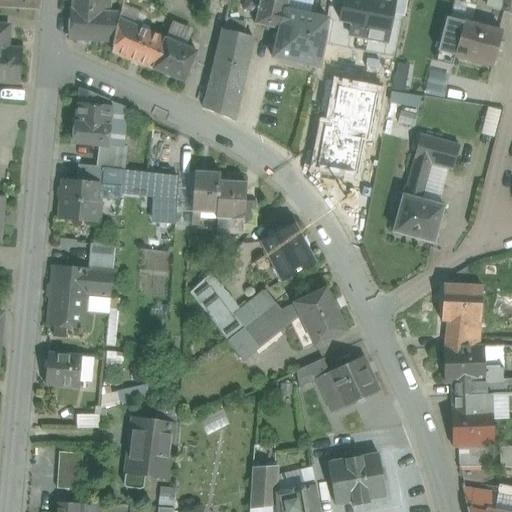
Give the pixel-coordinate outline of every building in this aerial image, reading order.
[(103,0),(73,0),(73,10),(103,12),(103,0)] [(288,0),(260,0),(260,4),(258,11),(255,25),(280,31),(280,30),(281,30),(285,12),(286,12),(288,4),(288,0)] [(364,0),(353,0),(350,16),(361,18),(364,3),(364,0)] [(511,12),(511,0),(505,0),(504,7),(503,11),(511,12)] [(260,4),(246,1),(244,10),(256,13),(256,11),(257,10),(258,11),(260,4)] [(451,3),(445,24),(462,29),(467,7),(451,3)] [(406,10),(397,8),(392,33),(402,35),(406,10)] [(73,10),(70,10),(68,41),(114,44),(119,21),(120,13),(103,12),(73,10)] [(119,21),(136,28),(140,19),(121,11),(120,13),(119,21)] [(286,12),(285,12),(281,30),(280,30),(280,31),(273,58),(318,68),(324,40),(327,21),(286,12)] [(246,24),(227,19),(224,32),(243,36),(246,24)] [(136,28),(119,21),(114,44),(112,54),(153,71),(165,40),(136,28)] [(491,30),(464,23),(455,56),(493,67),(502,32),(491,29),(491,30)] [(165,40),(185,49),(191,35),(171,27),(165,40)] [(22,50),(0,48),(0,41),(6,42),(7,29),(0,28),(0,83),(20,85),(22,50)] [(359,29),(350,69),(362,71),(371,31),(359,29)] [(224,32),(222,31),(203,109),(234,122),(254,39),(243,36),(224,32)] [(397,37),(371,31),(362,71),(370,73),(366,99),(387,104),(397,37)] [(165,40),(153,71),(185,84),(198,54),(185,49),(165,40)] [(111,102),(95,96),(80,90),(79,105),(78,105),(76,124),(75,124),(73,143),(98,145),(107,146),(107,145),(111,102)] [(366,99),(365,99),(359,135),(373,138),(372,139),(381,141),(388,104),(387,104),(366,99)] [(399,100),(398,108),(412,110),(413,101),(399,100)] [(111,102),(107,145),(126,147),(130,112),(129,111),(129,110),(111,102)] [(347,132),(322,125),(313,160),(338,166),(347,132)] [(347,132),(338,166),(363,172),(372,139),(373,138),(359,135),(347,132)] [(461,147),(422,136),(416,160),(432,164),(449,169),(454,171),(461,147)] [(107,146),(98,145),(96,167),(103,168),(122,170),(124,171),(126,147),(107,145),(107,146)] [(432,164),(416,160),(405,197),(421,202),(432,164)] [(421,202),(439,207),(449,169),(432,164),(421,202)] [(96,167),(78,165),(77,182),(98,184),(98,185),(102,186),(103,168),(96,167)] [(122,170),(103,168),(102,186),(120,188),(122,170)] [(216,214),(220,181),(221,174),(194,173),(192,213),(216,214)] [(77,182),(65,181),(61,219),(95,223),(98,185),(98,184),(77,182)] [(220,181),(216,214),(215,220),(243,221),(244,201),(246,183),(220,181)] [(405,197),(395,232),(433,243),(443,208),(439,207),(421,202),(405,197)] [(256,202),(244,201),(243,221),(243,226),(254,226),(256,202)] [(129,215),(118,214),(116,229),(128,230),(129,215)] [(294,225),(262,242),(282,281),(315,264),(294,225)] [(128,230),(116,229),(116,241),(127,242),(128,230)] [(77,236),(60,235),(59,242),(76,243),(77,236)] [(115,247),(90,245),(88,270),(112,272),(115,247)] [(88,270),(53,266),(51,286),(87,289),(86,296),(110,298),(112,272),(88,270)] [(467,268),(455,275),(459,282),(471,275),(467,268)] [(242,311),(211,274),(190,293),(229,340),(244,328),(235,316),(242,311)] [(87,289),(51,286),(47,327),(83,330),(86,296),(87,289)] [(482,287),(444,286),(444,321),(447,322),(481,322),(482,287)] [(326,290),(295,304),(300,315),(314,346),(345,331),(326,290)] [(242,311),(235,316),(244,328),(274,304),(265,292),(242,311)] [(274,304),(244,328),(229,340),(244,359),(279,330),(273,323),(280,317),(280,311),(274,304)] [(295,304),(280,311),(280,317),(273,323),(279,330),(300,315),(295,304)] [(481,323),(447,322),(446,349),(479,348),(480,347),(481,323)] [(479,348),(446,349),(445,349),(447,384),(451,384),(470,383),(502,382),(502,381),(502,369),(501,368),(485,369),(485,348),(485,347),(480,347),(479,348)] [(503,347),(485,348),(485,369),(501,368),(502,369),(504,369),(503,347)] [(83,358),(49,354),(46,385),(80,388),(83,358)] [(95,359),(83,358),(80,388),(88,389),(90,371),(94,371),(95,359)] [(329,372),(328,373),(328,374),(344,408),(377,392),(362,358),(329,372)] [(323,359),(296,372),(299,387),(317,379),(328,374),(328,373),(329,372),(323,359)] [(344,408),(328,374),(317,379),(333,413),(344,408)] [(502,382),(470,383),(471,396),(492,395),(507,395),(511,394),(511,380),(502,381),(502,382)] [(451,384),(452,397),(471,396),(470,383),(451,384)] [(471,396),(452,397),(454,447),(459,447),(493,446),(492,395),(471,396)] [(156,423),(133,420),(133,421),(124,485),(126,488),(140,490),(143,488),(145,475),(167,479),(176,409),(157,407),(156,423)] [(223,409),(201,419),(208,433),(229,423),(223,409)] [(99,415),(77,416),(77,429),(99,428),(99,415)] [(339,430),(322,433),(327,461),(328,463),(345,460),(343,448),(339,430)] [(493,446),(459,447),(460,467),(494,468),(493,446)] [(345,460),(328,463),(334,503),(335,506),(352,503),(353,507),(370,504),(369,500),(386,497),(378,454),(345,460)] [(277,494),(276,495),(277,507),(277,511),(320,511),(319,505),(334,503),(328,463),(327,461),(312,464),(313,470),(316,485),(277,494)] [(276,467),(252,468),(251,483),(250,510),(277,507),(276,495),(277,494),(276,480),(276,467)] [(313,470),(276,480),(277,494),(316,485),(313,470)] [(504,495),(463,489),(466,506),(496,511),(507,511),(510,502),(503,500),(504,495)] [(511,511),(511,491),(504,490),(504,495),(503,500),(510,502),(507,511),(511,511)] [(174,499),(162,498),(162,508),(174,509),(174,499)] [(78,511),(79,504),(58,503),(57,511),(78,511)] [(102,511),(103,504),(89,503),(88,511),(102,511)]
